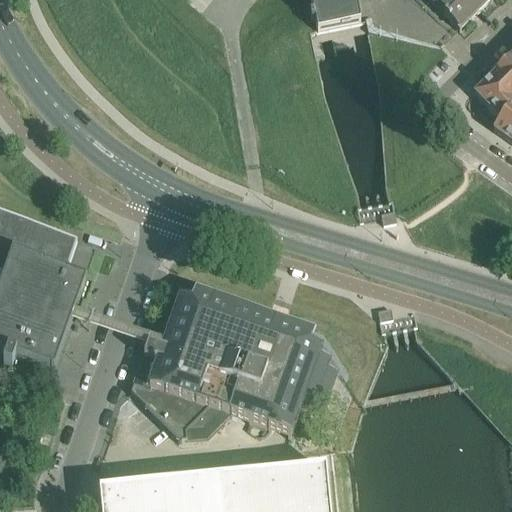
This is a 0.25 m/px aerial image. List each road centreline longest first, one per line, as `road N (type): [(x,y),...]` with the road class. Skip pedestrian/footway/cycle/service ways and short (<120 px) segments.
road 1 (tertiary): [(174,195),(228,228),(511,316)]
road 2 (tertiary): [(511,292),(174,195)]
road 3 (unclassified): [(65,511),(69,480),(174,195)]
road 4 (tertiary): [(174,195),(110,158),(53,108),(0,22)]
road 5 (residential): [(511,177),(453,135),(434,106),(473,66)]
